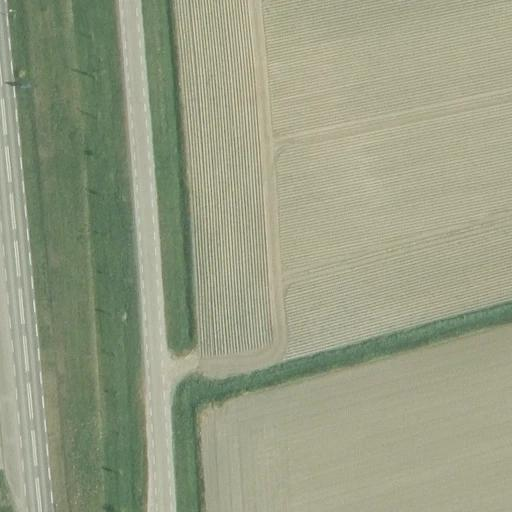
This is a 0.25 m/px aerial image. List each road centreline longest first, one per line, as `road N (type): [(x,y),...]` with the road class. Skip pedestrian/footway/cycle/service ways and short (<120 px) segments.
road 1 (tertiary): [(161,511),(122,0)]
road 2 (secondary): [(0,82),(38,511)]
